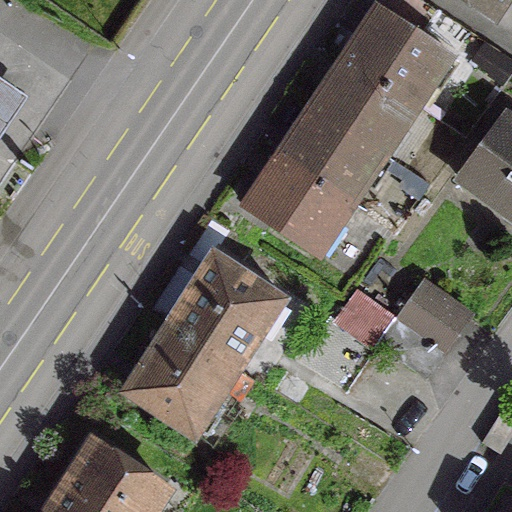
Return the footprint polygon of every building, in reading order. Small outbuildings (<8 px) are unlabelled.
[(468,0),(487,13),(496,0),(468,0)] [(411,106),(445,56),(375,9),(341,60),(411,106)] [(379,155),(411,106),(341,60),(309,109),(379,155)] [(0,143),(27,104),(0,85),(0,143)] [(379,155),(309,109),(276,158),(346,205),(379,155)] [(511,124),(501,117),(455,180),(511,220),(511,124)] [(346,205),(276,158),(242,209),(312,255),(346,205)] [(277,301),(210,257),(166,324),(233,369),(277,301)] [(465,319),(418,285),(394,318),(441,352),(465,319)] [(374,345),(421,379),(441,352),(394,318),(374,345)] [(233,369),(166,324),(122,392),(190,436),(233,369)] [(72,467),(74,468),(45,511),(146,511),(161,490),(90,443),(87,448),(85,447),(77,449),(70,460),(72,467)]
